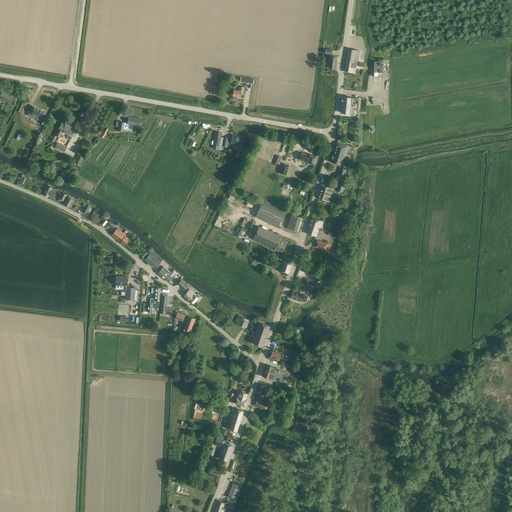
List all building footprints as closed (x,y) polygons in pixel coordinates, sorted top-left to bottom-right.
[(359,51),(353,50),(348,49),(345,71),(352,73),(353,68),(356,68),(359,51)] [(234,90),(234,91),(233,96),(240,97),(241,92),(243,92),(244,87),(240,86),(239,91),(234,90)] [(0,97),(2,98),(1,101),(4,103),(5,100),(10,102),(13,97),(4,93),(2,97),(0,95),(0,97)] [(342,96),(341,113),(350,113),(351,97),(342,96)] [(29,113),(28,115),(39,121),(40,119),(41,119),(45,111),(32,105),(30,110),(29,113)] [(120,122),(118,131),(123,131),(124,129),(133,131),(134,126),(140,127),(141,124),(142,119),(140,118),(140,119),(136,118),(129,116),(128,121),(128,123),(120,122)] [(62,123),(60,127),(56,135),(60,137),(63,132),(69,135),(67,138),(70,140),(72,136),(70,135),(73,128),(62,123)] [(104,138),(109,129),(105,127),(103,131),(101,136),(104,138)] [(232,135),(231,143),(237,145),(237,146),(238,147),(240,148),(242,147),(242,144),(244,137),(232,135)] [(221,137),(219,147),(223,147),(227,147),(229,138),(225,137),(225,138),(221,137)] [(56,148),(64,152),(65,152),(67,147),(66,147),(58,142),(54,148),(56,149),(56,148)] [(331,162),(338,164),(342,165),(344,157),(346,157),(349,146),(337,142),(333,153),(331,160),(331,162)] [(302,153),(300,159),(307,161),(306,162),(309,163),(314,164),(316,157),(310,155),(302,153)] [(86,159),(85,158),(78,155),(74,163),(80,166),(82,167),(86,159)] [(289,165),(283,163),(280,174),(286,176),(289,165)] [(337,180),(342,182),(344,176),(343,175),(345,171),(341,169),(339,174),(338,174),(337,180)] [(21,176),(18,181),(24,184),(26,178),(27,178),(21,176)] [(339,182),(338,186),(336,190),(343,192),(345,184),(339,182)] [(334,189),(327,187),(322,185),(318,197),(330,201),(334,189)] [(45,190),(43,195),(48,197),(49,195),(53,196),(55,192),(56,190),(56,189),(53,187),(53,188),(52,188),(47,186),(46,188),(45,190)] [(62,192),(59,199),(64,201),(67,195),(62,192)] [(68,196),(66,200),(64,204),(69,207),(73,199),(68,196)] [(262,202),(258,212),(255,216),(278,227),(280,223),(285,213),(262,202)] [(86,206),(83,212),(88,215),(91,209),(86,206)] [(301,217),(292,214),(287,229),(297,231),(301,217)] [(249,217),(246,220),(245,219),(242,223),(247,227),(252,219),(249,217)] [(312,218),(307,233),(316,236),(318,231),(322,232),(323,229),(322,229),(323,227),(321,227),(323,221),(312,218)] [(279,250),(283,252),(286,245),(284,243),(285,242),(280,239),(281,237),(268,231),(259,226),(253,239),(278,252),(279,250)] [(117,228),(112,235),(125,245),(128,241),(129,239),(123,234),(124,233),(117,228)] [(315,247),(325,250),(328,243),(317,240),(315,247)] [(144,259),(150,251),(146,247),(143,251),(145,252),(141,256),(144,259)] [(150,254),(148,256),(145,260),(156,268),(161,263),(150,254)] [(278,270),(288,273),(291,264),(292,261),(289,260),(288,263),(284,262),(284,263),(280,262),(278,270)] [(161,269),(158,273),(169,282),(172,278),(169,276),(172,273),(164,266),(161,269)] [(113,278),(113,284),(116,284),(116,285),(123,285),(123,291),(127,291),(126,300),(134,300),(135,293),(135,288),(127,287),(128,277),(116,276),(116,278),(113,278)] [(177,284),(182,288),(184,291),(187,287),(180,281),(177,284)] [(151,299),(151,303),(153,303),(153,309),(159,310),(160,299),(160,293),(160,288),(155,288),(153,288),(152,293),(155,293),(154,298),(153,298),(153,299),(151,299)] [(187,292),(185,295),(184,295),(193,304),(198,298),(194,294),(194,295),(188,290),(187,292)] [(304,295),(298,293),(293,291),(291,298),(302,302),(302,301),(306,302),(308,296),(304,295)] [(163,295),(162,300),(161,307),(160,313),(165,313),(165,314),(169,314),(169,313),(170,308),(166,308),(168,296),(163,295)] [(143,312),(147,312),(153,312),(153,303),(148,303),(148,304),(144,303),(143,312)] [(177,312),(176,317),(175,318),(183,321),(185,315),(177,312)] [(237,318),(235,323),(237,324),(236,324),(244,328),(246,322),(243,320),(245,318),(238,315),(237,318)] [(189,316),(185,326),(184,328),(190,331),(195,319),(189,316)] [(253,344),(262,347),(263,347),(270,326),(259,322),(257,327),(254,326),(252,331),(257,333),(253,344)] [(283,354),(281,354),(273,351),(271,357),(278,360),(278,357),(282,358),(283,354)] [(296,363),(298,353),(292,351),(290,361),(296,363)] [(267,365),(266,371),(283,376),(288,378),(288,377),(288,376),(289,373),(285,372),(279,370),(279,371),(277,370),(277,368),(275,367),(272,366),(267,365)] [(283,376),(266,371),(264,377),(273,379),(273,377),(277,378),(280,379),(279,381),(282,382),(283,376)] [(259,383),(257,390),(267,394),(269,387),(259,383)] [(237,397),(235,403),(240,405),(245,406),(246,400),(248,394),(240,391),(238,397),(237,397)] [(252,405),(264,409),(266,409),(268,403),(262,401),(264,396),(256,393),(252,405)] [(230,429),(232,430),(237,432),(243,411),(233,408),(230,416),(234,417),(230,429)] [(217,437),(215,444),(223,447),(219,458),(222,459),(226,461),(231,450),(232,446),(227,444),(225,444),(226,440),(224,440),(224,439),(217,437)] [(220,472),(215,470),(213,469),(213,468),(210,466),(207,473),(218,477),(220,472)] [(228,496),(232,497),(235,498),(240,485),(238,484),(233,483),(228,496)] [(223,511),(227,504),(223,502),(219,500),(214,511),(223,511)]
